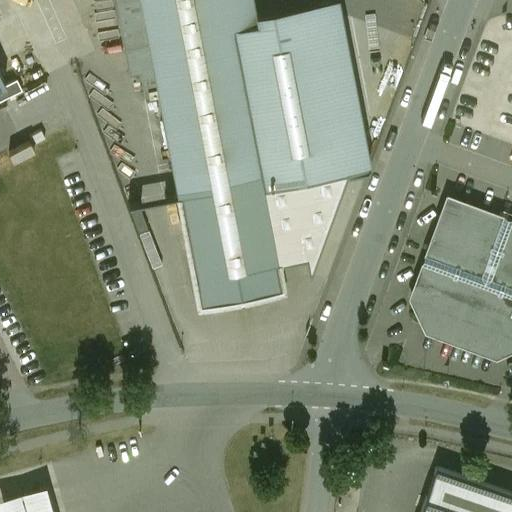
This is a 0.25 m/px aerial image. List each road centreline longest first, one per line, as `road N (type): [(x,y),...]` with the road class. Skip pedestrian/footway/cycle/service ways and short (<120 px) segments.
road 1 (residential): [(331,394),(340,332),(457,0)]
road 2 (tertiary): [(0,422),(141,397),(331,394)]
road 3 (tertiary): [(331,394),(511,424)]
